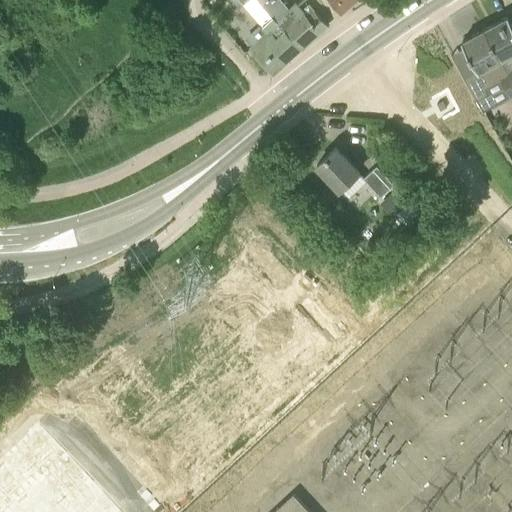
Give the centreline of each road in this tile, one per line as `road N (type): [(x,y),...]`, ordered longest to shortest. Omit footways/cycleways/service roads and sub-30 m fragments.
road 1 (tertiary): [(194,178),(358,46),(432,0)]
road 2 (tertiary): [(0,261),(114,243),(166,209),(194,178)]
road 3 (tertiary): [(194,178),(81,222),(0,239)]
